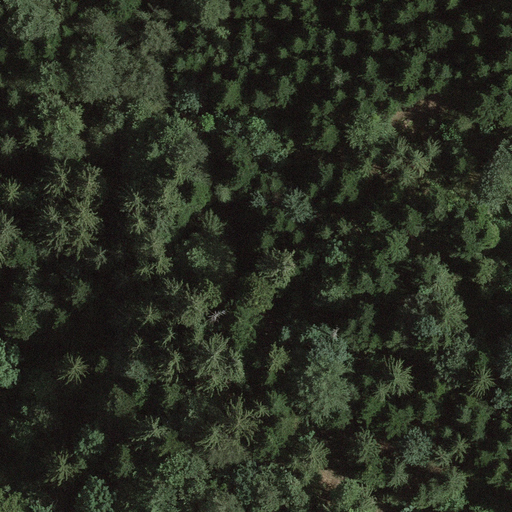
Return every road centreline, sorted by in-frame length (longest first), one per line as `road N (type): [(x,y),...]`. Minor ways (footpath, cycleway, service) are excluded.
road 1 (track): [(134,22),(223,176),(280,363),(306,420),(329,454),(397,511)]
road 2 (track): [(0,173),(86,122),(131,40),(131,0)]
